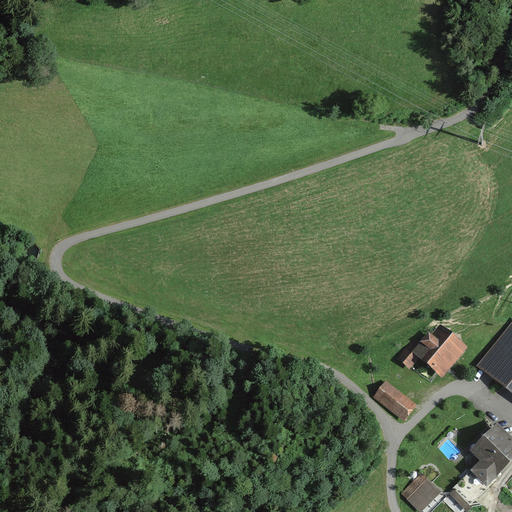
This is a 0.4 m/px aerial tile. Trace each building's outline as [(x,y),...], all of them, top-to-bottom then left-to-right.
[(467,350),(441,326),(405,365),(412,371),(422,360),(442,378),(467,350)] [(511,331),(480,370),(511,396),(511,331)] [(388,384),(376,398),(404,422),(416,408),(388,384)] [(511,463),(511,443),(496,427),(472,452),(483,462),(473,473),(488,488),(511,463)] [(424,511),(440,495),(421,477),(403,497),(419,511),(424,511)] [(446,499),(458,511),(467,511),(472,508),(456,490),(446,499)]
